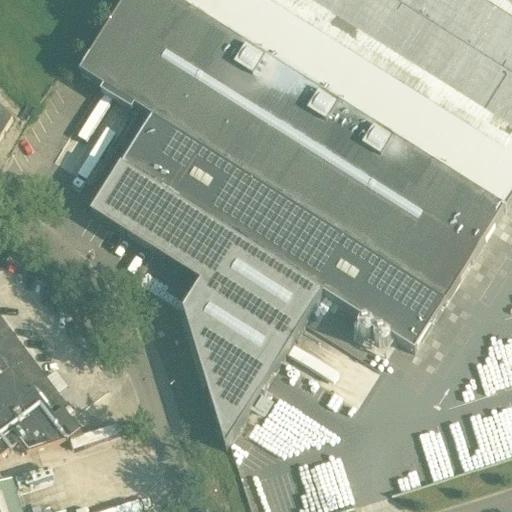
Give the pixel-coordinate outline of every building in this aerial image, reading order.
[(511,0),(128,0),(80,77),(132,110),(152,123),(122,172),(92,219),(204,290),(186,317),(228,453),(231,449),(326,300),(414,356),(445,307),(459,316),(474,292),(461,283),(510,206),(511,203),(511,0)] [(0,108),(0,141),(12,121),(0,108)] [(0,341),(10,335),(0,321),(0,341)] [(0,459),(8,454),(8,453),(18,445),(26,456),(66,443),(80,433),(64,412),(67,410),(55,395),(10,335),(0,341),(0,459)] [(0,486),(0,511),(20,511),(11,483),(0,486)]
